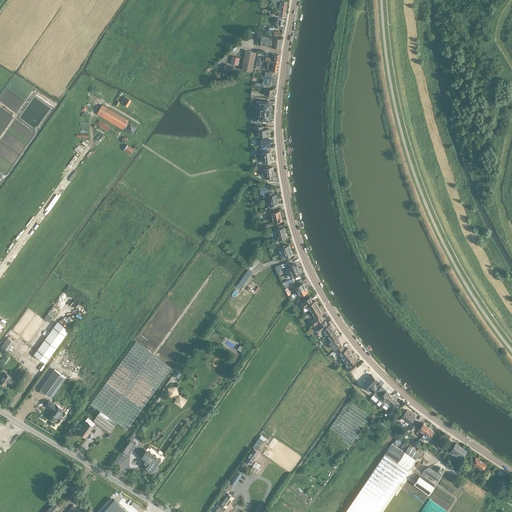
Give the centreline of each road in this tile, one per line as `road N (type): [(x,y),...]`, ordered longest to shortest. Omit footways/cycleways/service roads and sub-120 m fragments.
road 1 (tertiary): [(511,470),(385,378),(312,277),(289,212),(279,146),(296,0)]
road 2 (unclassified): [(166,511),(0,411)]
road 3 (unknown): [(0,267),(88,146)]
road 4 (unknown): [(4,414),(34,372),(31,353),(65,306)]
